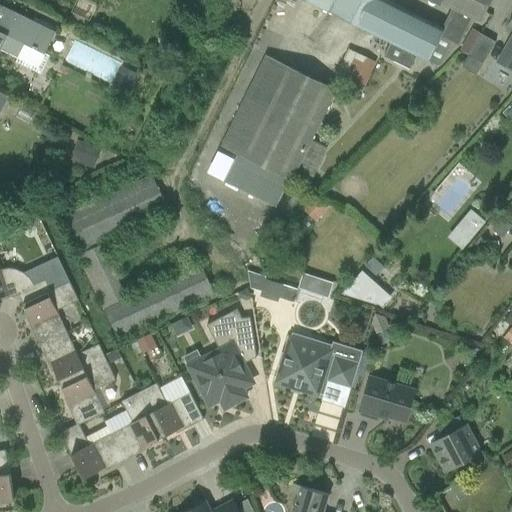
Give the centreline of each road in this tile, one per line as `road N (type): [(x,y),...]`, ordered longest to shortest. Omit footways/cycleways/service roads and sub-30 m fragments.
road 1 (residential): [(410,511),(388,472),(255,431),(93,511)]
road 2 (track): [(192,234),(175,202),(176,173),(243,47)]
road 3 (residential): [(56,511),(0,343)]
